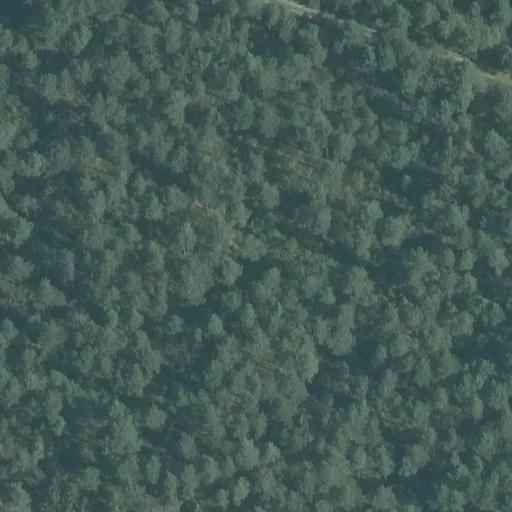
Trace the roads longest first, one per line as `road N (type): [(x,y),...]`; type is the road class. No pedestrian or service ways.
road 1 (track): [(504,70),(281,511)]
road 2 (track): [(283,0),(511,73)]
